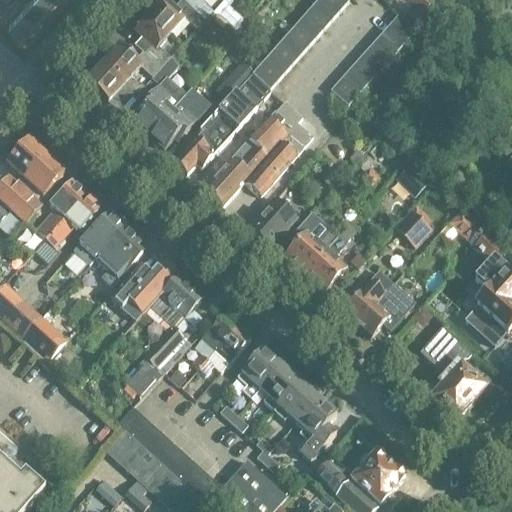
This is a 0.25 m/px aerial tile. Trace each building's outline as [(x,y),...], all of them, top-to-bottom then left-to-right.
[(53,13),(38,0),(24,0),(21,4),(16,0),(14,0),(12,3),(40,27),(53,13)] [(64,0),(38,0),(53,13),(64,0)] [(203,0),(183,0),(181,3),(205,24),(213,16),(204,7),(204,6),(201,3),(203,0)] [(323,0),(321,0),(315,7),(332,24),(340,15),(323,0)] [(341,0),(323,0),(340,15),(348,6),(341,0)] [(395,0),(389,7),(413,29),(416,26),(420,21),(435,6),(435,5),(429,0),(395,0)] [(156,6),(147,16),(170,37),(185,21),(163,2),(158,8),(156,6)] [(40,27),(12,3),(5,10),(12,16),(6,24),(27,43),(40,27)] [(237,35),(246,25),(235,14),(225,5),(216,15),(237,35)] [(426,35),(444,15),(435,6),(420,21),(416,26),(426,35)] [(315,7),(307,16),(324,33),(332,24),(315,7)] [(170,37),(147,16),(139,25),(140,27),(135,33),(150,47),(141,56),(161,73),(171,62),(158,51),(170,37)] [(304,19),(299,25),(316,41),(322,35),(324,33),(307,16),(304,19)] [(398,19),(390,27),(408,44),(416,35),(398,19)] [(299,25),(291,33),(308,50),(316,41),(299,25)] [(390,27),(382,36),(400,52),(408,44),(390,27)] [(291,33),(283,42),(300,59),(308,50),(291,33)] [(382,36),(375,44),(393,61),(400,52),(382,36)] [(283,42),(275,51),(292,67),(300,59),(283,42)] [(375,44),(367,52),(385,69),(393,61),(375,44)] [(103,68),(134,96),(135,95),(143,102),(149,95),(141,88),(139,91),(131,83),(141,72),(152,81),(151,83),(161,73),(141,56),(134,63),(119,50),(103,68)] [(292,67),(275,51),(267,60),(284,76),(292,67)] [(367,52),(360,61),(378,77),(385,69),(367,52)] [(284,76),(267,60),(259,68),(277,85),(284,76)] [(360,61),(352,69),(370,86),(378,77),(360,61)] [(134,127),(149,140),(186,99),(168,83),(179,70),(171,62),(161,73),(151,83),(160,91),(141,112),(145,115),(134,127)] [(103,68),(86,87),(124,122),(143,102),(135,95),(134,96),(103,68)] [(259,68),(251,77),(252,79),(268,94),(277,85),(259,68)] [(352,69),(344,77),(363,94),(370,86),(352,69)] [(344,77),(337,86),(355,102),(363,94),(344,77)] [(255,114),(271,96),(268,94),(252,79),(237,96),(236,95),(200,135),(202,137),(175,166),(187,178),(197,168),(202,172),(219,153),(220,154),(256,115),(255,114)] [(337,86),(329,94),(347,110),(355,102),(337,86)] [(191,93),(186,99),(149,140),(164,154),(174,142),(177,145),(209,110),(191,93)] [(261,200),(313,142),(297,128),(302,122),(285,107),(269,124),(268,123),(238,156),(257,173),(245,186),(261,200)] [(511,137),(506,143),(511,148),(511,159),(506,166),(511,170),(511,244),(503,236),(495,245),(511,259),(511,137)] [(0,191),(0,206),(9,215),(31,191),(32,192),(39,185),(36,182),(52,165),(30,145),(7,171),(19,181),(13,187),(8,182),(0,191)] [(235,162),(205,193),(223,209),(245,186),(257,173),(238,156),(234,161),(235,162)] [(31,191),(9,215),(25,230),(40,214),(35,210),(42,202),(43,202),(66,177),(52,165),(36,182),(39,185),(32,192),(31,191)] [(407,173),(393,188),(407,202),(421,187),(407,173)] [(35,235),(45,244),(88,197),(74,184),(50,211),(54,215),(35,235)] [(88,197),(45,244),(51,249),(48,252),(51,255),(73,232),(79,237),(103,211),(88,197)] [(264,246),(294,213),(279,199),(249,233),(264,246)] [(0,226),(9,217),(0,209),(0,226)] [(447,226),(473,250),(485,236),(460,213),(447,226)] [(410,214),(393,233),(415,252),(432,234),(410,214)] [(109,216),(91,236),(80,248),(96,262),(94,264),(94,265),(125,231),(109,216)] [(297,234),(303,240),(284,262),(304,279),(338,242),(311,218),(297,234)] [(141,246),(125,231),(94,265),(107,276),(102,283),(111,292),(140,261),(133,255),(141,246)] [(511,270),(511,259),(495,245),(494,246),(486,238),(474,251),(491,265),(474,284),(489,297),(476,310),(484,317),(473,329),(495,349),(506,337),(508,339),(509,337),(510,339),(511,338),(511,280),(507,276),(511,270)] [(338,242),(304,279),(324,297),(345,273),(333,262),(345,249),(338,242)] [(148,277),(140,270),(110,304),(136,327),(149,312),(179,279),(163,265),(153,277),(148,277)] [(406,272),(391,289),(356,329),(370,341),(383,327),(390,333),(404,318),(390,307),(415,279),(406,272)] [(341,306),(347,311),(342,317),(356,329),(391,289),(378,278),(363,295),(356,289),(341,306)] [(203,301),(179,279),(149,312),(154,316),(171,332),(144,362),(138,369),(141,372),(138,376),(137,376),(128,385),(129,385),(126,389),(125,388),(141,403),(163,378),(156,372),(183,343),(174,335),(203,301)] [(3,289),(0,292),(0,321),(5,326),(23,306),(3,289)] [(23,306),(5,326),(23,342),(22,343),(24,345),(42,324),(23,306)] [(223,319),(201,344),(193,352),(199,358),(191,368),(198,374),(237,331),(223,319)] [(42,324),(24,345),(47,366),(66,346),(42,324)] [(237,331),(198,374),(204,380),(213,371),(220,377),(250,343),(237,331)] [(420,358),(446,382),(441,388),(444,390),(431,404),(455,426),(484,393),(458,369),(462,364),(471,372),(477,365),(442,333),(420,358)] [(237,383),(246,391),(242,396),(251,404),(259,395),(281,371),(262,355),(237,383)] [(299,387),(281,371),(259,395),(265,401),(261,406),(273,416),(299,387)] [(180,390),(186,383),(176,375),(170,382),(180,390)] [(317,403),(299,387),(273,416),(284,425),(288,421),(295,428),(317,403)] [(335,420),(317,403),(295,428),(303,434),(299,439),(305,444),(296,455),(310,467),(335,438),(326,430),(335,420)] [(230,428),(236,421),(225,411),(219,418),(230,428)] [(134,414),(119,431),(124,435),(106,456),(167,511),(187,511),(198,501),(209,511),(278,511),(286,503),(246,466),(223,494),(134,414)] [(241,437),(247,430),(236,421),(230,428),(241,437)] [(0,511),(29,511),(45,496),(25,477),(20,483),(3,468),(17,452),(0,436),(0,511)] [(262,456),(267,460),(272,453),(261,443),(255,450),(262,456)] [(273,477),(278,470),(267,460),(262,456),(256,462),(273,477)] [(327,466),(314,480),(349,511),(377,511),(405,482),(376,456),(349,486),(345,482),(341,479),(345,475),(334,465),(331,469),(327,466)] [(308,511),(337,511),(334,509),(331,511),(325,511),(315,503),(308,511)]
